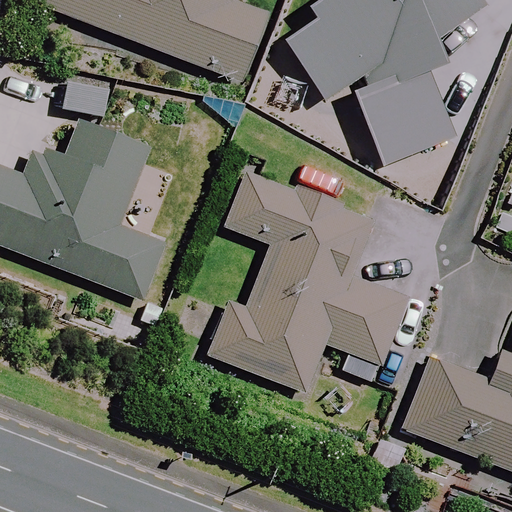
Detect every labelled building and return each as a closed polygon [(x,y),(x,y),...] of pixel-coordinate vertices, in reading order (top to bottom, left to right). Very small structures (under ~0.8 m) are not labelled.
[(234,0),(40,0),(38,7),(238,84),(263,18),(232,6),(234,0)] [(283,41),(320,103),(357,81),(370,102),(356,111),(382,174),(455,142),(432,82),(448,72),(433,48),(488,16),(479,0),(316,0),(297,11),(307,27),(283,41)] [(148,153),(80,126),(65,164),(35,152),(24,182),(0,173),(0,249),(142,303),(162,249),(118,232),(148,153)] [(373,216),(238,168),(217,229),(270,248),(246,315),(227,309),(209,360),(306,394),(323,346),(351,356),(346,372),(377,383),(405,303),(350,283),(373,216)] [(511,349),(497,389),(429,363),(402,433),(511,474),(511,349)]
